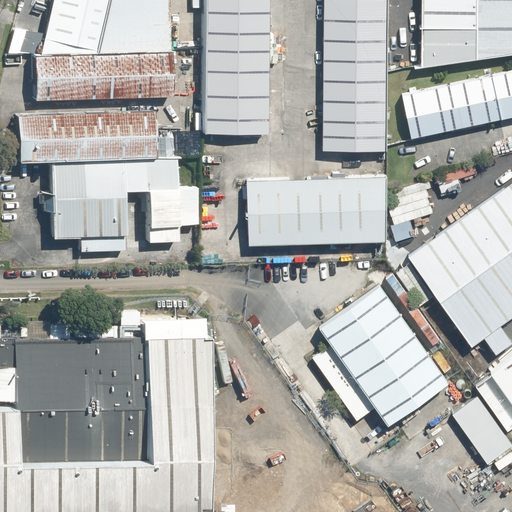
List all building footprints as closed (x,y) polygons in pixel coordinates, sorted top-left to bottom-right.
[(50,0),(39,52),(96,50),(106,0),(50,0)] [(106,0),(96,50),(169,48),(168,0),(106,0)] [(204,0),(204,130),(266,130),(266,0),(204,0)] [(390,0),(327,0),(326,148),(390,148),(390,0)] [(511,0),(425,0),(425,63),(511,52),(511,0)] [(39,52),(32,52),(34,97),(171,94),(169,48),(96,50),(39,52)] [(511,69),(403,93),(412,136),(511,114),(511,69)] [(152,109),(17,112),(18,159),(47,158),(153,155),(152,109)] [(153,155),(47,158),(49,234),(124,232),(123,188),(145,187),(146,239),(176,238),(176,222),(198,222),(197,185),(176,185),(175,155),(153,155)] [(389,174),(248,178),(250,242),(391,238),(389,174)] [(511,181),(410,256),(474,343),(511,315),(511,181)] [(451,378),(382,283),(321,327),(331,341),(313,354),(358,416),(377,403),(391,422),(451,378)] [(11,327),(0,326),(0,365),(12,365),(12,338),(11,327)] [(0,405),(0,510),(207,506),(210,335),(12,338),(12,365),(13,406),(0,405)] [(511,350),(488,370),(511,404),(511,350)] [(511,435),(480,393),(455,411),(491,460),(511,444),(511,435)]
